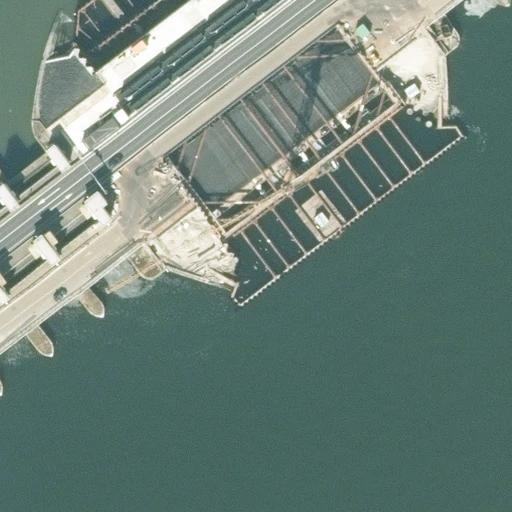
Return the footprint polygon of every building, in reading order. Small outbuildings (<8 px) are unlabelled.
[(59,143),(51,149),(66,170),(75,163),(59,143)] [(8,182),(0,188),(0,189),(15,209),(24,203),(8,182)] [(114,200),(106,190),(86,206),(94,216),(99,212),(110,225),(118,218),(108,205),(114,200)] [(65,240),(57,230),(36,245),(44,255),(50,251),(60,265),(69,258),(59,245),(65,240)] [(14,279),(6,269),(0,273),(0,291),(10,304),(19,297),(8,284),(14,279)]
